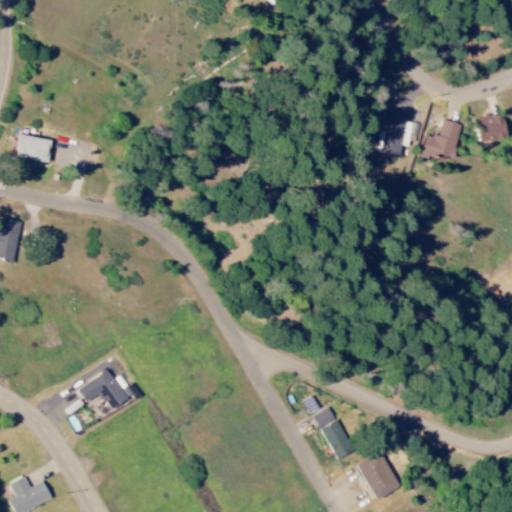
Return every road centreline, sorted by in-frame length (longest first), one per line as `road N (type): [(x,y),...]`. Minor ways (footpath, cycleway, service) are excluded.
road 1 (residential): [(340,511),(172,241),(132,216),(0,187)]
road 2 (residential): [(233,333),(456,439),(511,442)]
road 3 (residential): [(362,0),(439,86),(474,94),(511,80)]
road 4 (residential): [(0,399),(42,425),(100,511)]
